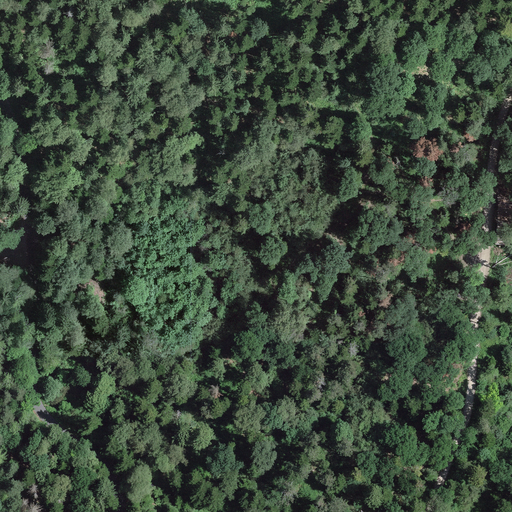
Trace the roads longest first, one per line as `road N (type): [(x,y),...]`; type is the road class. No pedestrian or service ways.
road 1 (unclassified): [(0,106),(20,160),(38,397),(112,471),(122,511)]
road 2 (track): [(427,511),(468,406),(491,172),(511,96)]
